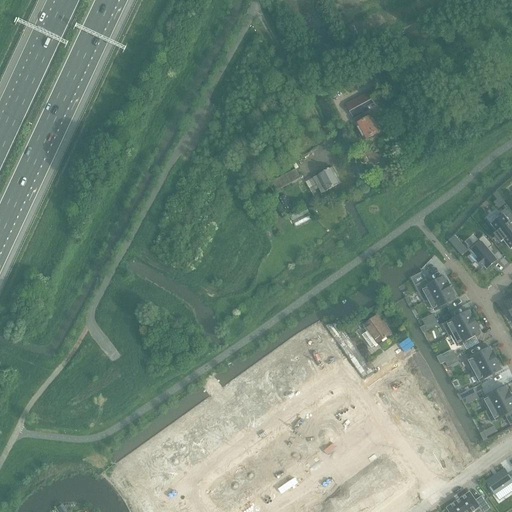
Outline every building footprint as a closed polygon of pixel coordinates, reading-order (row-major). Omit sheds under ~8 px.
[(337,3),(332,6),(337,16),(343,14),(337,3)] [(319,14),(304,21),(315,42),(330,35),(319,14)] [(422,27),(402,39),(410,53),(430,42),(422,27)] [(370,110),(376,107),(368,93),(347,105),(361,132),(365,140),(380,132),(369,114),(372,112),(370,110)] [(341,184),(332,168),(313,178),(314,178),(306,182),(311,192),(319,188),(322,194),(341,184)] [(296,170),(273,183),(277,190),(300,178),(296,170)] [(390,176),(387,170),(379,174),(382,180),(390,176)] [(511,222),(511,214),(507,208),(498,215),(501,218),(492,225),(498,232),(495,235),(501,243),(504,240),(511,249),(511,247),(511,225),(511,224),(511,222)] [(487,269),(497,260),(488,250),(493,246),(484,235),(479,240),(479,241),(470,248),(478,258),(476,260),(483,268),(485,266),(487,269)] [(467,251),(455,236),(449,241),(462,255),(467,251)] [(424,302),(451,288),(445,277),(429,285),(426,280),(416,286),(424,302)] [(457,299),(451,288),(424,302),(425,302),(429,300),(435,311),(457,299)] [(449,336),(476,322),(470,311),(443,325),(449,336)] [(436,320),(433,314),(422,320),(425,325),(436,320)] [(364,325),(368,331),(363,335),(367,340),(373,348),(391,334),(386,327),(385,328),(377,316),(364,325)] [(439,325),(436,320),(425,325),(428,331),(439,325)] [(481,333),(476,322),(449,336),(449,337),(452,335),(457,346),(481,333)] [(323,333),(311,342),(323,359),(335,350),(323,333)] [(311,342),(300,350),(311,367),(323,359),(311,342)] [(472,372),(496,359),(490,348),(466,361),(472,372)] [(300,350),(288,359),(300,375),(311,367),(300,350)] [(456,357),(453,351),(443,357),(445,362),(456,357)] [(459,362),(456,357),(445,362),(448,367),(459,362)] [(288,359),(276,367),(288,384),(300,375),(288,359)] [(502,370),(496,359),(472,372),(478,383),(502,370)] [(392,381),(382,389),(388,398),(407,385),(401,376),(405,372),(401,366),(388,375),(392,381)] [(276,367),(264,376),(276,392),(288,384),(276,367)] [(264,376),(253,384),(265,401),(276,392),(264,376)] [(253,384),(241,393),(253,409),(265,401),(253,384)] [(407,385),(388,398),(395,408),(406,400),(410,406),(423,397),(418,390),(413,394),(407,385)] [(347,387),(337,394),(350,411),(360,404),(347,387)] [(486,412),(511,397),(506,387),(482,400),(488,410),(486,412)] [(476,393),(473,388),(463,394),(466,399),(476,393)] [(479,399),(476,393),(466,399),(468,404),(479,399)] [(337,394),(329,400),(342,417),(350,411),(337,394)] [(414,412),(404,419),(411,429),(429,416),(423,407),(428,403),(423,397),(410,406),(414,412)] [(492,423),(511,412),(511,397),(486,412),(492,423)] [(329,400),(321,406),(333,423),(342,417),(329,400)] [(321,406),(313,412),(325,429),(333,423),(321,406)] [(313,412),(304,418),(317,435),(325,429),(313,412)] [(212,413),(200,422),(212,438),(224,430),(212,413)] [(429,416),(411,429),(417,439),(428,431),(432,437),(445,428),(440,421),(435,425),(429,416)] [(304,418),(296,423),(309,441),(317,435),(304,418)] [(200,422),(188,430),(200,447),(212,438),(200,422)] [(296,423),(288,429),(300,447),(309,441),(296,423)] [(480,434),(481,435),(482,438),(484,441),(488,440),(487,437),(497,432),(494,426),(483,433),(480,434)] [(437,443),(426,450),(433,460),(451,447),(445,438),(450,434),(445,428),(432,437),(437,443)] [(288,429),(279,435),(292,453),(300,447),(288,429)] [(188,430),(177,439),(189,455),(200,447),(188,430)] [(279,435),(270,442),(282,460),(292,453),(279,435)] [(177,439),(165,447),(177,464),(189,455),(177,439)] [(165,447),(153,455),(165,472),(177,464),(165,447)] [(451,447),(433,460),(440,469),(450,462),(455,468),(467,459),(463,452),(458,456),(451,447)] [(254,454),(244,460),(257,478),(266,471),(254,454)] [(153,455),(142,464),(153,480),(165,472),(153,455)] [(244,460),(236,466),(249,484),(257,478),(244,460)] [(400,460),(390,467),(403,485),(412,478),(400,460)] [(142,464),(130,472),(141,489),(153,480),(142,464)] [(236,466),(228,472),(240,490),(249,484),(236,466)] [(390,467),(382,473),(394,491),(403,485),(390,467)] [(487,481),(486,482),(499,500),(500,501),(511,492),(511,477),(511,478),(507,472),(504,469),(504,470),(501,472),(487,482),(487,481)] [(228,472),(220,478),(232,496),(240,490),(228,472)] [(382,473),(373,479),(386,496),(394,491),(382,473)] [(220,478),(211,484),(224,502),(232,496),(220,478)] [(373,479),(365,485),(378,502),(386,496),(373,479)] [(211,484),(202,491),(214,509),(224,502),(211,484)] [(365,485),(357,491),(369,508),(378,502),(365,485)] [(357,491),(349,497),(359,511),(364,511),(369,508),(357,491)] [(470,493),(447,509),(449,511),(472,511),(479,507),(482,511),(484,511),(490,509),(482,497),(476,501),(470,493)] [(359,511),(349,497),(340,503),(346,511),(359,511)] [(183,511),(176,501),(161,511),(183,511)] [(346,511),(340,503),(331,510),(332,511),(346,511)]
